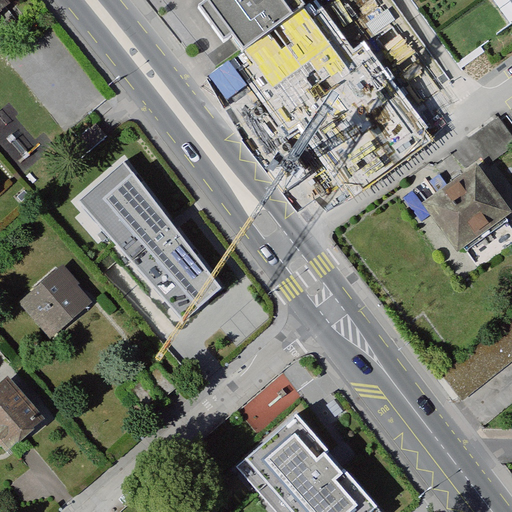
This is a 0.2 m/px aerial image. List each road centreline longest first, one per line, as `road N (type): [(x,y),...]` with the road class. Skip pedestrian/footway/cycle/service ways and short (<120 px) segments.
road 1 (secondary): [(93,0),(286,248)]
road 2 (residential): [(97,511),(334,312)]
road 3 (residential): [(511,84),(286,248)]
road 4 (secondary): [(334,312),(488,511)]
